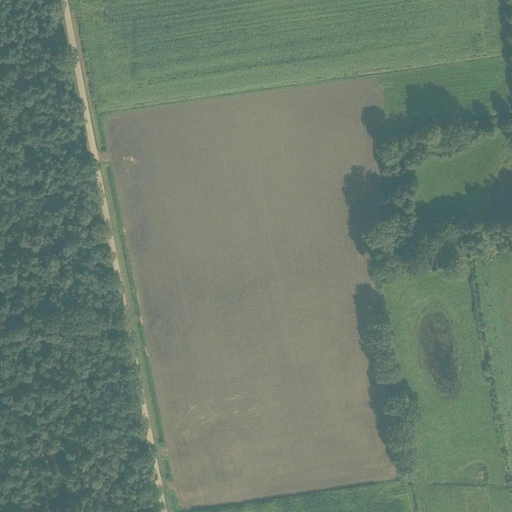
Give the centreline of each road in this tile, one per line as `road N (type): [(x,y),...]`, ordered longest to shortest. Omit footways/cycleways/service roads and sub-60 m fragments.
road 1 (unclassified): [(170,511),(71,0)]
road 2 (track): [(385,263),(511,245)]
